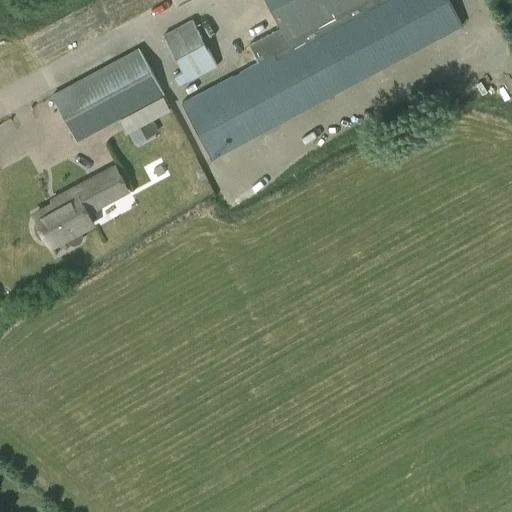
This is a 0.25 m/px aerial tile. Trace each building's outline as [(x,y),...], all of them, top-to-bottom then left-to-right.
[(257,61),(182,101),(213,159),(335,90),(459,24),(446,0),(264,0),(279,27),(248,43),(257,61)] [(193,17),(164,33),(184,69),(175,74),(180,84),(218,63),(193,17)] [(140,46),(53,94),(78,139),(165,92),(140,46)] [(154,122),(130,135),(135,145),(160,132),(154,122)] [(99,174),(33,210),(36,215),(35,219),(35,223),(35,226),(36,229),(38,231),(40,233),(44,235),(47,236),(51,245),(66,237),(67,239),(69,240),(72,240),(75,240),(77,240),(79,238),(80,236),(81,234),(82,231),(81,229),(90,224),(83,212),(111,197),(99,174)]
